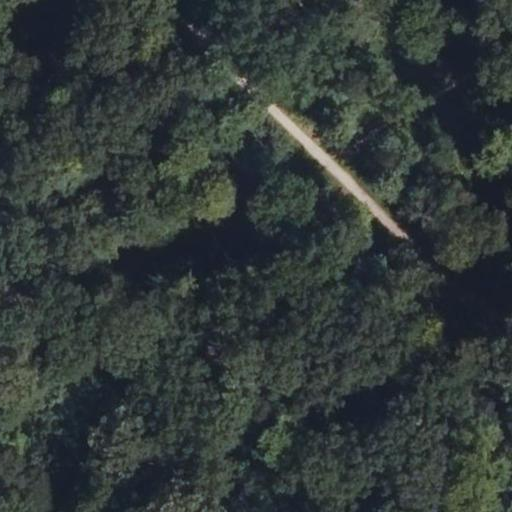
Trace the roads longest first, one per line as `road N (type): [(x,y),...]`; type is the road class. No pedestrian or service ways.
road 1 (track): [(307,141),(0,331)]
road 2 (unknown): [(307,141),(511,344)]
road 3 (track): [(511,27),(307,141)]
road 4 (unknown): [(161,0),(307,141)]
